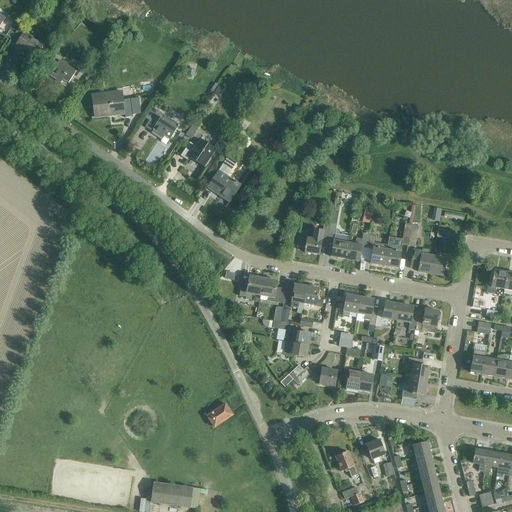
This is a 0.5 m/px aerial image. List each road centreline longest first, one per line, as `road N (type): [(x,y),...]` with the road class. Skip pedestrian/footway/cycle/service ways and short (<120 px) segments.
road 1 (residential): [(335,277),(227,248),(0,84)]
road 2 (unclassified): [(236,371),(163,248),(125,210),(0,121)]
road 3 (residential): [(266,437),(353,413),(442,423)]
road 4 (residential): [(463,299),(335,277)]
